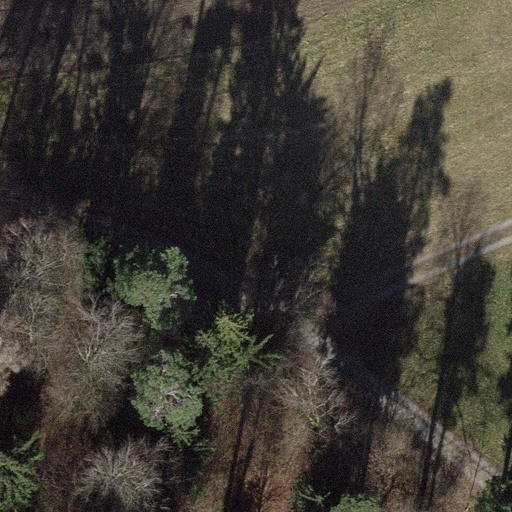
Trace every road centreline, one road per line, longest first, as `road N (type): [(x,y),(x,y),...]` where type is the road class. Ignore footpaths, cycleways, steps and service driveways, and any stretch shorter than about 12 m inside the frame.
road 1 (track): [(0,184),(67,192),(331,311),(511,460)]
road 2 (track): [(511,233),(331,311)]
